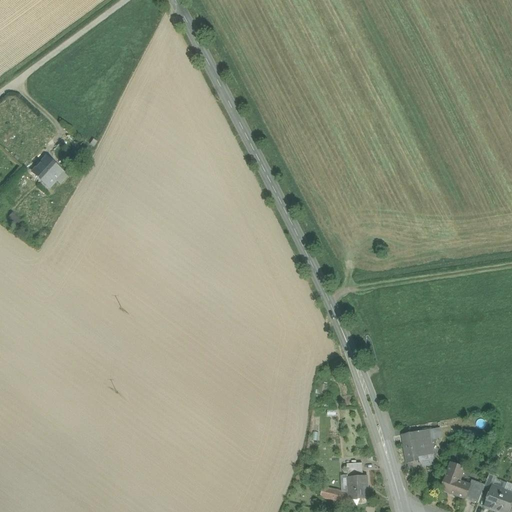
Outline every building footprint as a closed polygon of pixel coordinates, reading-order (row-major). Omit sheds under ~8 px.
[(33,173),(49,188),(63,173),(46,158),(33,173)] [(24,222),(12,213),(8,218),(19,227),(24,222)] [(433,430),(415,433),(417,440),(417,442),(429,440),(435,439),(433,430)] [(415,433),(402,435),(403,442),(417,440),(415,433)] [(417,440),(403,442),(408,463),(421,460),(417,442),(417,440)] [(429,440),(417,442),(421,460),(423,459),(425,466),(434,465),(429,440)] [(451,464),(441,490),(465,499),(470,486),(459,482),(464,469),(460,468),(460,467),(456,465),(455,466),(451,464)] [(353,478),(348,479),(349,494),(349,500),(350,500),(368,499),(366,477),(363,478),(360,478),(353,478)] [(495,482),(487,479),(485,486),(483,492),(489,494),(492,487),(493,487),(495,482)] [(485,485),(471,481),(470,486),(465,499),(478,504),(482,491),(485,485)] [(489,494),(484,507),(496,511),(504,491),(493,487),(492,487),(489,494)] [(349,494),(322,488),(320,497),(349,504),(350,500),(349,500),(349,494)] [(511,494),(504,491),(496,511),(509,511),(511,506),(511,494)]
